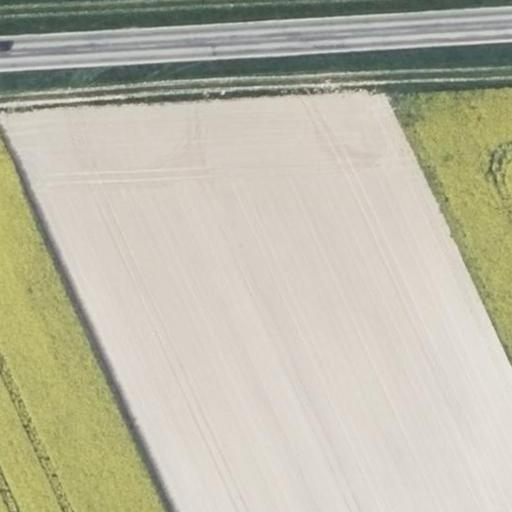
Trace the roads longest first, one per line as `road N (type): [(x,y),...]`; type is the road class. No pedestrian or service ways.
road 1 (secondary): [(0,42),(511,12)]
road 2 (track): [(0,98),(511,75)]
